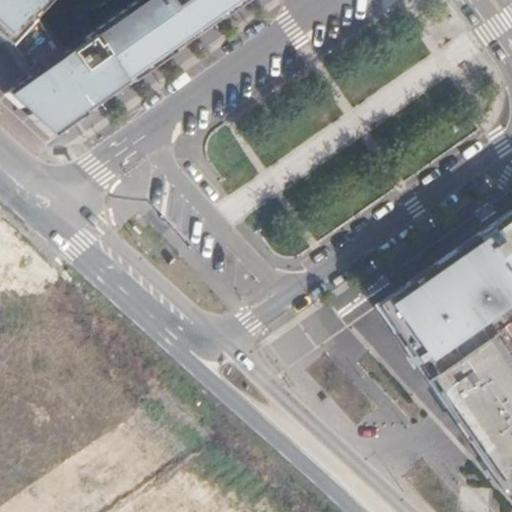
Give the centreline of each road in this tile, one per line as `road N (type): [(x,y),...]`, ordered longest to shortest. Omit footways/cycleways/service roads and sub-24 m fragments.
road 1 (residential): [(225,340),(511,143)]
road 2 (residential): [(320,13),(61,196)]
road 3 (secondary): [(408,511),(225,340)]
road 4 (secondary): [(188,361),(352,511)]
road 5 (secondary): [(225,340),(61,196)]
road 6 (secondary): [(37,223),(188,361)]
